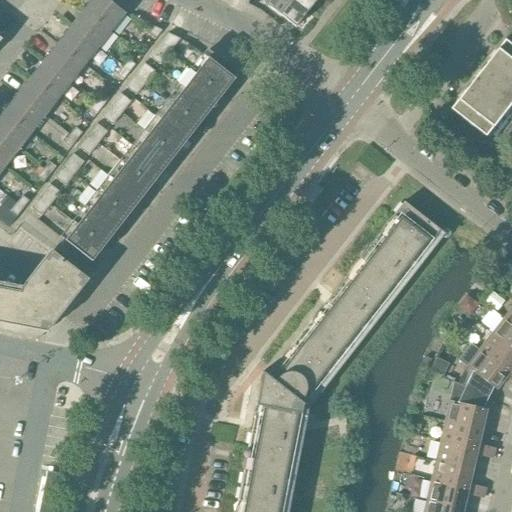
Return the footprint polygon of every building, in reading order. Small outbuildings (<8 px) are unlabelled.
[(111,31),(124,13),(107,0),(91,0),(84,10),(111,31)] [(294,0),(266,0),(264,3),(295,28),(301,21),(301,20),(308,11),(294,0)] [(294,0),(308,11),(316,1),(316,0),(294,0)] [(84,10),(71,27),(97,48),(111,31),(84,10)] [(84,65),(97,48),(71,27),(58,44),(84,65)] [(162,31),(154,27),(148,35),(155,40),(162,31)] [(164,49),(174,36),(167,33),(158,45),(164,49)] [(174,36),(164,49),(169,53),(180,39),(174,36)] [(450,109),(486,137),(511,102),(511,45),(505,39),(450,109)] [(71,82),(84,65),(58,44),(44,61),(71,82)] [(154,61),(164,49),(158,45),(149,57),(154,61)] [(164,49),(154,61),(160,65),(169,53),(164,49)] [(94,271),(99,265),(93,260),(233,80),(239,85),(244,79),(221,62),(218,66),(203,54),(60,237),(75,249),(72,254),(94,271)] [(123,68),(129,73),(135,65),(129,60),(123,68)] [(57,99),(71,82),(44,61),(31,78),(57,99)] [(140,79),(149,68),(144,64),(135,75),(140,79)] [(129,73),(123,68),(117,75),(123,80),(129,73)] [(149,68),(140,79),(145,83),(154,72),(149,68)] [(131,91),(140,79),(135,75),(125,87),(131,91)] [(18,95),(44,116),(57,99),(31,78),(18,95)] [(140,79),(131,91),(136,95),(145,83),(140,79)] [(96,102),(102,107),(108,99),(102,94),(96,102)] [(111,106),(116,110),(125,98),(120,94),(111,106)] [(31,133),(44,116),(18,95),(4,112),(31,133)] [(125,98),(116,110),(121,114),(127,117),(132,110),(127,106),(131,102),(125,98)] [(102,107),(96,102),(90,109),(96,114),(102,107)] [(116,110),(111,106),(102,117),(107,121),(116,110)] [(116,110),(107,121),(112,126),(121,114),(116,110)] [(0,136),(17,150),(31,133),(4,112),(0,117),(0,136)] [(93,140),(102,128),(97,124),(87,136),(93,140)] [(70,136),(76,141),(82,133),(76,128),(70,136)] [(102,128),(93,140),(98,144),(107,132),(102,128)] [(0,163),(4,167),(17,150),(0,136),(0,163)] [(76,141),(70,136),(64,144),(70,148),(76,141)] [(83,152),(93,140),(87,136),(78,148),(83,152)] [(93,140),(83,152),(89,156),(98,144),(93,140)] [(69,170),(78,158),(73,154),(64,166),(69,170)] [(78,158),(69,170),(74,174),(83,162),(78,158)] [(43,170),(49,175),(55,167),(49,162),(43,170)] [(60,182),(69,170),(64,166),(55,178),(60,182)] [(49,175),(43,170),(37,177),(43,182),(49,175)] [(69,170),(60,182),(65,186),(74,174),(69,170)] [(45,200),(55,189),(49,185),(40,196),(45,200)] [(55,189),(45,200),(51,204),(60,193),(55,189)] [(16,204),(23,209),(29,201),(22,196),(16,204)] [(36,212),(45,200),(40,196),(31,208),(36,212)] [(45,200),(36,212),(41,216),(51,204),(45,200)] [(287,511),(308,409),(445,234),(404,202),(268,376),(262,372),(235,511),(287,511)] [(23,209),(16,204),(10,212),(17,216),(23,209)] [(0,323),(24,328),(46,332),(87,280),(52,252),(50,254),(51,255),(20,295),(21,296),(14,304),(0,293),(0,323)] [(511,349),(511,324),(504,318),(491,334),(511,349)] [(511,349),(491,334),(479,350),(509,374),(506,378),(511,382),(511,349)] [(465,387),(488,398),(493,388),(496,390),(506,378),(509,374),(479,350),(472,345),(460,362),(473,372),(465,387)] [(445,421),(482,430),(487,410),(483,409),(488,398),(465,387),(465,388),(454,383),(449,401),(445,421)] [(476,455),(484,457),(486,446),(478,445),(482,430),(445,421),(440,440),(431,438),(430,439),(477,450),(476,455)] [(473,470),(476,455),(477,450),(430,439),(430,441),(440,443),(435,461),(473,470)] [(486,446),(484,457),(492,459),(495,448),(486,446)] [(435,461),(431,481),(468,490),(467,495),(475,497),(477,486),(469,484),(473,470),(435,461)] [(431,481),(426,501),(463,509),(467,495),(468,490),(431,481)] [(477,486),(475,497),(483,499),(486,488),(477,486)] [(462,511),(463,509),(426,501),(423,511),(462,511)]
